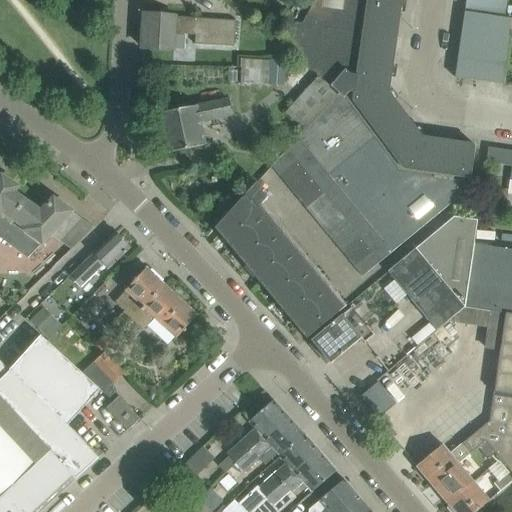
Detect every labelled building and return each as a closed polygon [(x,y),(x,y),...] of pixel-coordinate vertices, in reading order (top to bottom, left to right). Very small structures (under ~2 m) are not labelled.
[(297,139),(392,252),(459,197),(471,178),(475,146),(421,138),(388,92),(401,0),(315,0),(303,23),(296,23),(285,45),(283,48),(300,62),(339,94),(304,131),(297,139)] [(455,78),(504,85),(511,27),(511,19),(465,12),(466,11),(464,11),(455,78)] [(234,19),(144,14),(142,48),(173,50),(173,45),(174,34),(193,35),(193,45),(232,47),(233,39),(234,19)] [(242,58),(241,86),(268,86),(269,59),(242,58)] [(284,113),(304,131),(339,94),(300,62),(281,84),(297,99),(284,113)] [(229,99),(159,114),(167,153),(206,145),(202,123),(232,116),(229,99)] [(380,262),(392,252),(297,139),(288,149),(297,161),(305,170),(311,177),(318,186),(325,194),(332,202),(339,211),(346,219),(353,228),(359,236),(366,244),(374,253),(380,262)] [(511,151),(488,148),(486,163),(511,167),(509,181),(511,181),(511,151)] [(271,167),(279,176),(297,161),(288,149),(271,167)] [(279,176),(286,185),(305,170),(297,161),(279,176)] [(311,177),(305,170),(286,185),(292,193),(311,177)] [(1,177),(0,178),(0,242),(21,258),(40,241),(49,233),(52,230),(62,237),(59,240),(72,250),(93,228),(53,199),(41,213),(13,193),(17,187),(1,177)] [(292,193),(299,201),(318,186),(311,177),(292,193)] [(262,204),(265,201),(268,197),(262,193),(264,190),(256,183),(216,227),(308,337),(342,309),(258,207),(262,204)] [(299,201),(306,209),(325,194),(318,186),(299,201)] [(332,202),(325,194),(306,209),(313,218),(332,202)] [(313,218),(320,226),(339,211),(332,202),(313,218)] [(320,226),(327,235),(346,219),(339,211),(320,226)] [(489,312),(505,315),(511,315),(511,250),(474,245),(477,221),(454,217),(415,249),(464,308),(489,312)] [(353,228),(346,219),(327,235),(334,243),(353,228)] [(334,243),(341,252),(359,236),(353,228),(334,243)] [(108,270),(130,248),(115,232),(68,277),(79,288),(103,265),(108,270)] [(366,244),(359,236),(341,252),(348,260),(366,244)] [(348,260),(355,268),(374,253),(366,244),(348,260)] [(446,323),(464,308),(415,249),(387,272),(436,331),(446,322),(446,323)] [(380,262),(374,253),(355,268),(362,277),(380,262)] [(108,327),(118,336),(164,286),(146,268),(115,301),(124,310),(108,327)] [(185,329),(197,316),(164,286),(118,336),(119,337),(133,322),(136,325),(142,330),(154,317),(176,338),(183,331),(184,333),(186,331),(185,329)] [(486,329),(489,312),(464,308),(446,323),(486,329)] [(40,314),(30,323),(44,337),(53,328),(40,314)] [(342,315),(311,341),(330,364),(361,339),(364,343),(365,343),(374,335),(367,326),(357,334),(342,315)] [(511,473),(511,315),(505,315),(490,421),(477,432),(485,442),(495,454),(511,473)] [(104,334),(96,344),(105,352),(114,343),(104,334)] [(92,398),(100,390),(83,374),(68,361),(41,336),(9,370),(67,426),(92,398)] [(83,374),(100,390),(113,402),(119,397),(113,382),(123,373),(107,355),(104,353),(83,374)] [(367,370),(381,375),(385,364),(371,359),(367,370)] [(0,511),(39,511),(75,480),(98,458),(97,458),(74,432),(67,426),(9,370),(0,361),(0,511)] [(375,415),(391,401),(375,383),(359,397),(375,415)] [(106,408),(127,431),(140,419),(119,397),(113,402),(106,408)] [(273,400),(272,401),(249,422),(255,429),(227,454),(235,463),(287,416),(273,400)] [(279,457),(303,435),(287,416),(235,463),(243,472),(271,448),(279,457)] [(416,467),(432,486),(458,464),(478,448),(485,442),(477,432),(450,454),(442,445),(416,467)] [(251,511),(266,498),(318,451),(303,435),(279,457),(285,464),(258,488),(257,486),(236,505),(242,511),(251,511)] [(485,442),(478,448),(488,460),(495,454),(485,442)] [(215,459),(203,447),(180,470),(191,482),(215,459)] [(312,493),(336,471),(318,451),(266,498),(251,511),(281,511),(296,499),(291,493),(302,483),(312,493)] [(458,464),(432,486),(447,504),(473,483),(458,464)] [(493,484),(500,492),(511,481),(511,480),(506,474),(493,484)] [(344,480),(319,501),(309,509),(308,511),(339,511),(358,497),(344,480)] [(447,504),(453,511),(475,511),(489,501),(473,483),(447,504)] [(370,511),(358,497),(339,511),(370,511)] [(187,509),(190,511),(211,511),(198,499),(187,509)]
